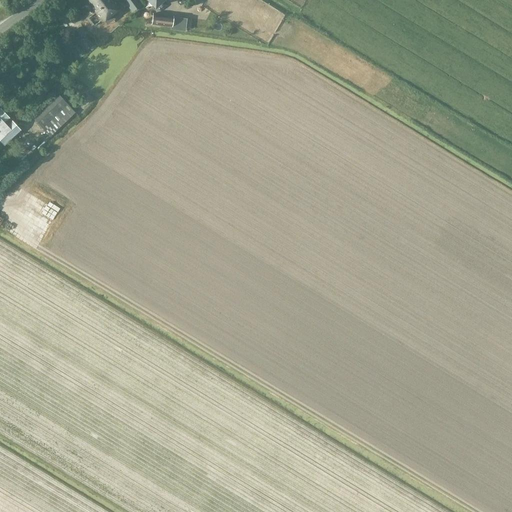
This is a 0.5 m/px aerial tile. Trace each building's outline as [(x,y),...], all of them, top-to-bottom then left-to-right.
[(112,0),(86,0),(102,20),(118,8),(112,0)] [(134,0),(123,0),(122,1),(126,6),(130,3),(134,9),(139,6),(134,0)] [(152,14),(151,24),(170,27),(172,17),(152,14)] [(79,28),(72,33),(85,49),(91,44),(79,28)] [(75,113),(55,92),(30,117),(49,136),(75,113)] [(0,141),(4,145),(19,130),(0,109),(0,141)]
